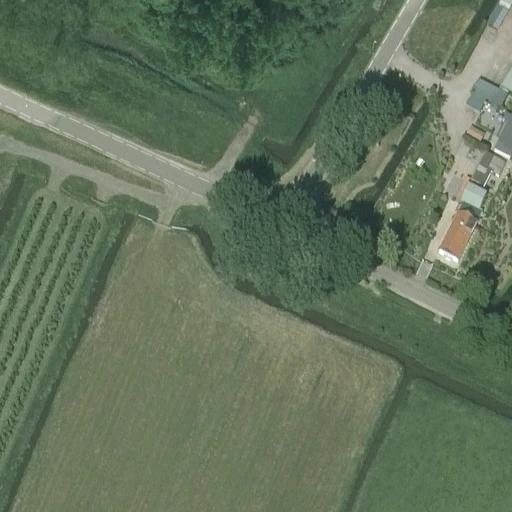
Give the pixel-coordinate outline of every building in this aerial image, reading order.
[(507,15),(506,15),(511,5),(503,0),(502,0),(497,9),(496,9),(486,27),(496,33),(507,15)] [(511,69),(499,90),(511,98),(511,69)] [(484,106),(499,114),(506,101),(479,86),(470,98),(472,99),(466,108),(479,115),(484,106)] [(508,162),(511,154),(511,115),(510,120),(507,126),(493,154),(508,162)] [(468,131),(464,140),(478,147),(482,137),(468,131)] [(463,206),(453,225),(438,255),(457,264),(482,214),(478,212),(485,199),(479,196),(490,175),(498,179),(505,166),(484,156),(460,204),(463,206)]
